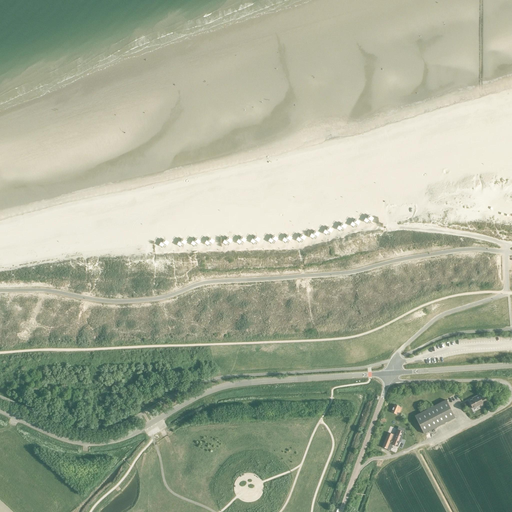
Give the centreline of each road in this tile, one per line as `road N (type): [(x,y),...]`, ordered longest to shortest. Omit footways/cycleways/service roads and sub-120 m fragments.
road 1 (track): [(0,353),(342,339),(434,302),(506,292)]
road 2 (tertiary): [(0,410),(69,440),(102,443),(234,384),(388,373)]
road 3 (unclassified): [(340,511),(388,373)]
road 4 (track): [(394,360),(434,319),(506,292)]
road 5 (tertiary): [(388,373),(511,365)]
